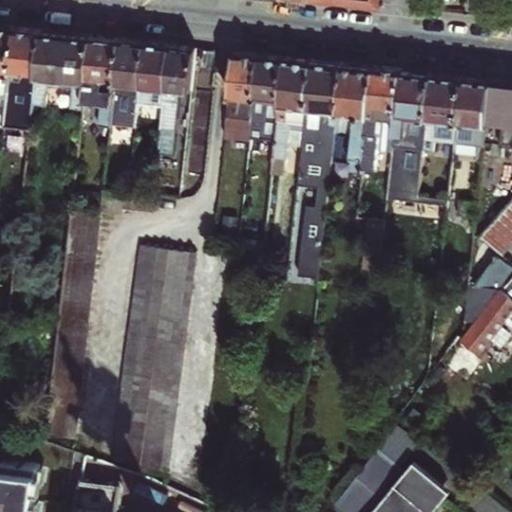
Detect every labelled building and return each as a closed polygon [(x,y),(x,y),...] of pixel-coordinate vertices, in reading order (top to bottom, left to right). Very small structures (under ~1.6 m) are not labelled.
[(316,0),(316,7),(345,10),(346,6),(378,9),(378,0),(316,0)] [(378,0),(378,9),(346,6),(345,10),(385,15),(387,0),(378,0)] [(0,31),(0,116),(13,118),(16,95),(22,34),(7,32),(0,31)] [(22,34),(16,95),(27,97),(26,122),(38,123),(39,107),(40,100),(46,36),(35,35),(22,34)] [(69,39),(46,36),(40,100),(57,102),(59,90),(60,81),(85,84),(84,93),(83,106),(89,108),(97,42),(69,39)] [(97,42),(89,108),(89,111),(87,128),(116,130),(118,115),(125,45),(110,43),(97,42)] [(132,109),(144,111),(151,48),(139,47),(125,45),(118,115),(131,117),(132,109)] [(151,48),(144,111),(143,119),(159,120),(158,124),(169,125),(177,51),(164,49),(151,48)] [(163,176),(176,179),(187,98),(197,99),(198,99),(203,54),(201,54),(190,52),(177,51),(169,125),(163,176)] [(238,58),(230,138),(255,141),(265,61),(253,59),(238,58)] [(254,155),(279,158),(289,64),(274,62),(265,61),(255,141),(254,155)] [(293,130),(309,133),(316,67),(304,65),(289,64),(279,158),(276,179),(287,181),(293,130)] [(316,67),(309,133),(324,135),(322,154),(313,161),(308,216),(330,218),(337,153),(339,140),(346,70),(330,68),(316,67)] [(351,178),(368,179),(379,74),(363,72),(346,70),(339,140),(355,142),(353,155),(351,178)] [(386,154),(399,155),(407,77),(393,75),(379,74),(368,179),(377,180),(378,173),(378,167),(384,168),(386,154)] [(416,146),(431,146),(438,80),(421,78),(407,77),(399,155),(391,228),(398,228),(404,179),(411,180),(413,167),(416,146)] [(438,80),(431,146),(428,169),(426,194),(434,194),(435,183),(438,184),(439,164),(434,163),(435,156),(437,148),(460,151),(467,83),(453,82),(438,80)] [(60,81),(59,90),(84,93),(85,84),(60,81)] [(482,85),(467,83),(460,151),(483,154),(482,170),(488,170),(489,156),(493,128),(497,87),(482,85)] [(511,88),(497,87),(493,128),(511,129),(511,88)] [(131,117),(143,119),(144,111),(132,109),(131,117)] [(151,127),(142,127),(141,140),(150,142),(151,127)] [(339,140),(337,153),(353,155),(355,142),(339,140)] [(428,169),(431,146),(416,146),(413,167),(428,169)] [(437,148),(435,156),(458,159),(460,151),(437,148)] [(433,205),(434,194),(426,194),(424,204),(433,205)] [(511,209),(483,243),(502,262),(511,251),(511,209)] [(462,224),(482,227),(483,212),(463,210),(462,224)] [(78,211),(76,226),(105,230),(106,213),(78,211)] [(76,226),(75,242),(103,245),(105,230),(76,226)] [(385,280),(391,228),(382,227),(376,279),(385,280)] [(75,242),(73,256),(102,259),(103,245),(75,242)] [(145,248),(144,261),(172,265),(173,251),(145,248)] [(173,251),(172,265),(200,269),(202,255),(173,251)] [(102,259),(73,256),(71,270),(100,273),(102,259)] [(172,265),(144,261),(142,276),(170,280),(172,265)] [(172,265),(170,280),(198,283),(200,269),(172,265)] [(467,354),(511,299),(511,270),(508,267),(473,304),(467,354)] [(71,270),(70,284),(99,287),(100,273),(71,270)] [(142,276),(141,291),(168,295),(170,280),(142,276)] [(170,280),(168,295),(196,299),(198,283),(170,280)] [(99,287),(70,284),(68,299),(98,303),(99,287)] [(141,291),(139,307),(167,310),(168,295),(141,291)] [(168,295),(167,310),(195,313),(196,299),(168,295)] [(68,299),(67,313),(96,316),(98,303),(68,299)] [(139,307),(138,320),(165,324),(167,310),(139,307)] [(511,307),(476,351),(493,364),(511,341),(511,307)] [(167,310),(165,324),(193,327),(195,313),(167,310)] [(67,313),(65,328),(95,332),(96,316),(67,313)] [(138,320),(136,336),(163,339),(165,324),(138,320)] [(165,324),(163,339),(191,342),(193,327),(165,324)] [(95,332),(65,328),(64,341),(93,343),(95,332)] [(162,354),(163,339),(136,336),(134,351),(162,354)] [(163,339),(162,354),(190,357),(191,342),(163,339)] [(64,341),(62,354),(92,358),(93,343),(64,341)] [(134,351),(133,364),(161,367),(162,354),(134,351)] [(92,358),(62,354),(61,370),(91,373),(92,358)] [(190,357),(162,354),(161,367),(188,370),(190,357)] [(133,364),(132,376),(159,380),(161,367),(133,364)] [(188,370),(161,367),(159,380),(186,384),(188,370)] [(91,373),(61,370),(59,381),(89,385),(91,373)] [(159,380),(132,376),(130,392),(157,394),(159,380)] [(186,384),(159,380),(157,394),(185,396),(186,384)] [(59,381),(58,395),(88,398),(89,385),(59,381)] [(157,394),(130,392),(129,403),(156,406),(157,394)] [(156,406),(156,409),(183,411),(185,396),(157,394),(156,406)] [(58,395),(56,408),(87,412),(88,398),(58,395)] [(129,403),(127,417),(155,419),(156,409),(156,406),(129,403)] [(56,408),(55,423),(85,426),(87,412),(56,408)] [(183,411),(156,409),(155,419),(154,424),(181,425),(183,411)] [(155,419),(127,417),(126,431),(153,434),(154,424),(155,419)] [(55,423),(53,439),(84,442),(85,426),(55,423)] [(181,425),(154,424),(153,434),(153,437),(180,439),(181,425)] [(126,431),(124,447),(151,449),(153,437),(153,434),(126,431)] [(180,439),(153,437),(151,449),(151,451),(178,454),(180,439)] [(151,449),(124,447),(122,461),(150,464),(150,463),(151,451),(151,449)] [(178,454),(151,451),(150,463),(176,466),(178,454)] [(413,477),(386,455),(342,510),(344,511),(443,511),(456,497),(420,468),(413,477)] [(0,511),(31,511),(37,464),(0,459),(0,511)] [(176,466),(150,463),(150,464),(148,478),(175,481),(176,466)] [(118,511),(120,494),(67,487),(63,511),(118,511)]
